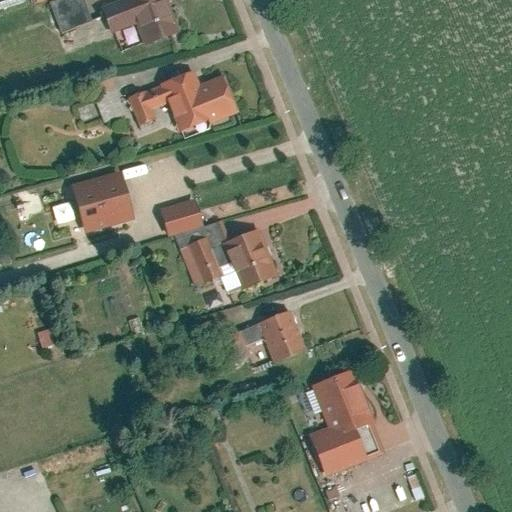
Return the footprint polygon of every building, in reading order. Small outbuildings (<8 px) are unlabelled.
[(61,0),(51,4),(62,32),(93,20),(85,0),(61,0)] [(111,31),(136,22),(145,45),(179,32),(167,0),(105,0),(100,2),(111,31)] [(195,68),(161,82),(180,130),(206,119),(208,124),(240,111),(224,73),(201,83),(195,68)] [(115,89),(96,95),(105,120),(124,114),(115,89)] [(84,232),(135,217),(120,169),(69,184),(84,232)] [(160,209),(169,236),(204,225),(196,198),(160,209)] [(71,201),(54,205),(57,222),(74,218),(71,201)] [(224,242),(243,288),(279,274),(261,227),(224,242)] [(293,309),(258,322),(274,363),(309,349),(293,309)] [(40,345),(66,343),(64,328),(39,331),(40,345)] [(352,370),(309,387),(327,430),(310,436),(327,477),(386,453),(352,370)]
